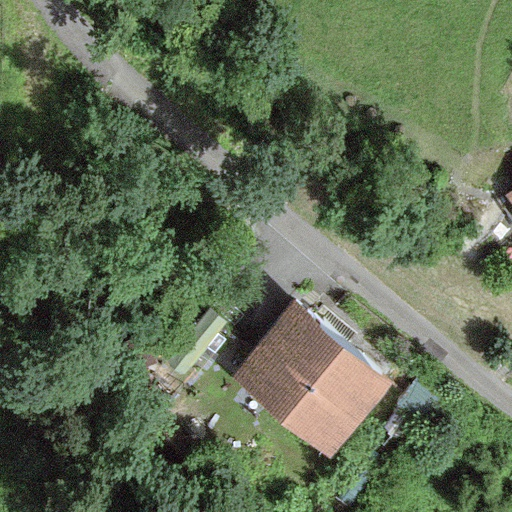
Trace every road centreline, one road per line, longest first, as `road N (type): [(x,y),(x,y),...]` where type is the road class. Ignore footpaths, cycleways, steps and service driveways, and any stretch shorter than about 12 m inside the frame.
road 1 (residential): [(511,401),(415,328),(147,85)]
road 2 (track): [(147,85),(56,0)]
